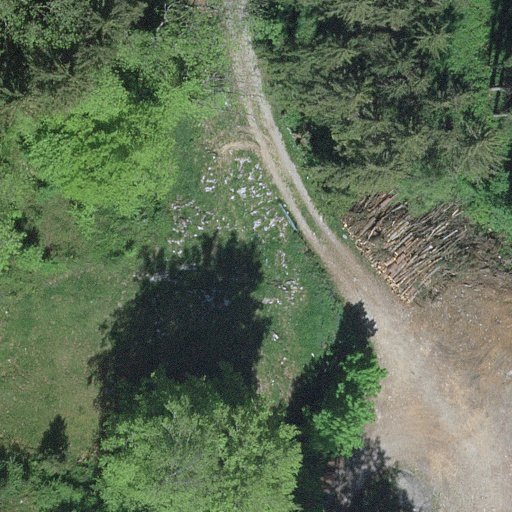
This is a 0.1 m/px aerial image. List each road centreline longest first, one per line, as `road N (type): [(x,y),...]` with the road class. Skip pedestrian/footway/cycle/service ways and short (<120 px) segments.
road 1 (track): [(241,0),(269,140),(372,310),(454,377),(494,511)]
road 2 (track): [(454,377),(360,455),(342,511)]
